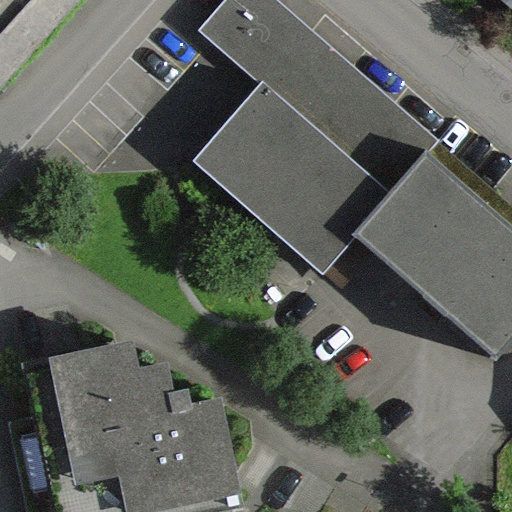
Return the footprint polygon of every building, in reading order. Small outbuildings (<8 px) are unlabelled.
[(0,0),(0,75),(81,0),(0,0)] [(228,0),(202,30),(262,82),(392,196),(427,157),(440,142),(275,0),(228,0)] [(392,196),(262,82),(194,160),(326,272),(346,248),(358,235),(392,196)] [(511,335),(511,231),(427,157),(392,196),(358,235),(439,307),(494,355),(511,335)] [(155,511),(215,500),(193,388),(162,394),(158,374),(145,377),(140,352),(109,358),(104,334),(0,355),(0,416),(19,511),(155,511)]
